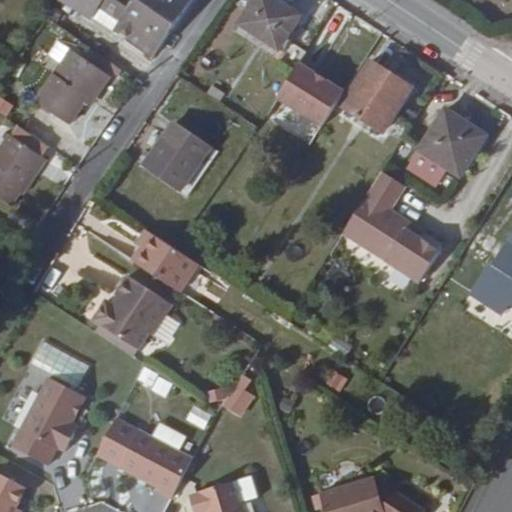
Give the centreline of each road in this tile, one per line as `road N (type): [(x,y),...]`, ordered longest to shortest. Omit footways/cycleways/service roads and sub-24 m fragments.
road 1 (residential): [(20,278),(215,0)]
road 2 (tertiary): [(511,81),(384,0)]
